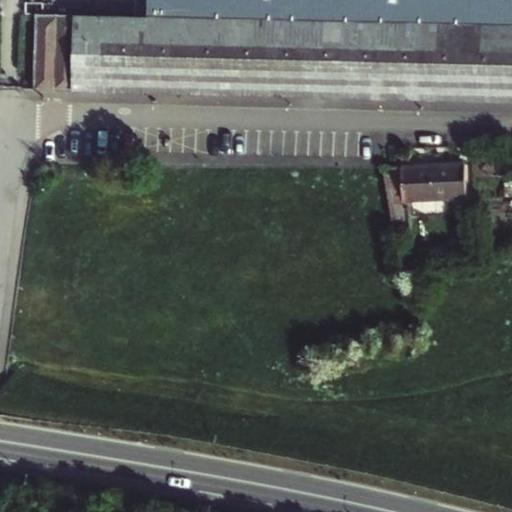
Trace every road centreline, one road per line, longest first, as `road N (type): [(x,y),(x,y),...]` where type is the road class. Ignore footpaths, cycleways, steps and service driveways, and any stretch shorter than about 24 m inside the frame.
road 1 (residential): [(0,220),(13,115),(511,125)]
road 2 (trunk): [(397,511),(0,436)]
